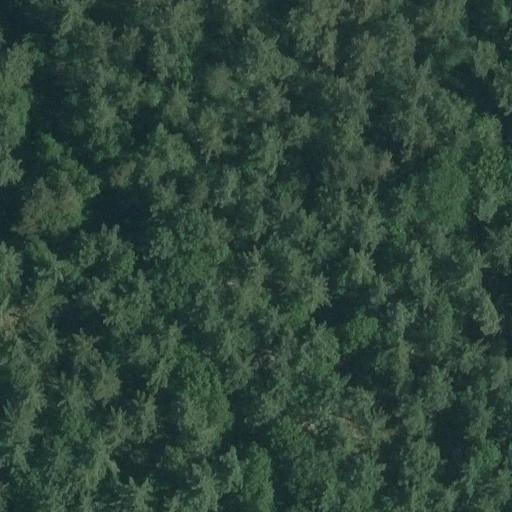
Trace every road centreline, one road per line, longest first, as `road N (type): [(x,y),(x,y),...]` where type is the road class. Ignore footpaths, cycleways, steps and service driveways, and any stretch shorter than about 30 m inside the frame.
road 1 (track): [(295,511),(116,238),(8,0)]
road 2 (track): [(116,238),(456,174),(511,153)]
